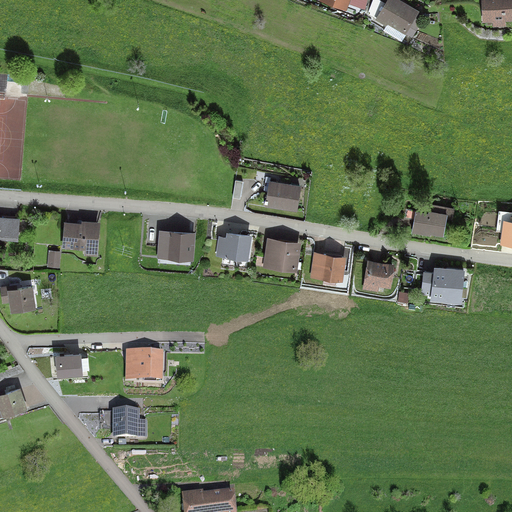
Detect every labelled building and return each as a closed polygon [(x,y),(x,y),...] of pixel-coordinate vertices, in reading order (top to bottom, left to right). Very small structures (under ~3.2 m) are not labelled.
[(415,13),(393,0),(388,0),(384,6),(374,0),(371,0),(366,15),(385,26),(387,23),(410,36),(417,25),(410,21),(415,13)] [(511,18),(511,11),(511,0),(481,0),(483,20),(511,18)] [(299,187),(269,182),(266,200),(264,200),(264,203),(266,204),(265,206),(295,210),(299,187)] [(453,210),(417,203),(411,232),(429,235),(429,233),(442,235),(445,219),(451,220),(453,210)] [(0,238),(16,240),(18,220),(0,218),(0,238)] [(511,223),(504,222),(501,245),(511,245),(511,223)] [(95,248),(96,226),(65,224),(64,246),(95,248)] [(190,259),(192,234),(168,232),(166,257),(190,259)] [(245,259),(249,236),(228,233),(227,239),(220,238),(217,254),(224,255),(224,256),(245,259)] [(274,266),(294,269),(297,245),(269,241),(267,254),(275,256),(274,266)] [(47,266),(57,267),(59,253),(49,252),(47,266)] [(339,280),(342,257),(323,255),(319,277),(339,280)] [(388,286),(391,266),(368,262),(365,282),(388,286)] [(445,270),(445,274),(424,272),(422,287),(432,288),(431,299),(443,300),(443,297),(459,299),(462,272),(445,270)] [(33,308),(30,287),(9,290),(9,287),(0,288),(2,301),(10,300),(11,311),(33,308)] [(80,358),(79,355),(63,356),(62,353),(59,353),(59,356),(55,356),(56,375),(81,373),(81,371),(88,370),(87,357),(80,358)] [(159,380),(160,356),(127,355),(127,379),(159,380)] [(24,409),(21,400),(17,390),(0,395),(0,406),(3,415),(24,409)] [(136,437),(136,414),(114,414),(114,437),(136,437)] [(233,511),(233,503),(231,493),(201,497),(201,495),(183,497),(184,511),(233,511)]
